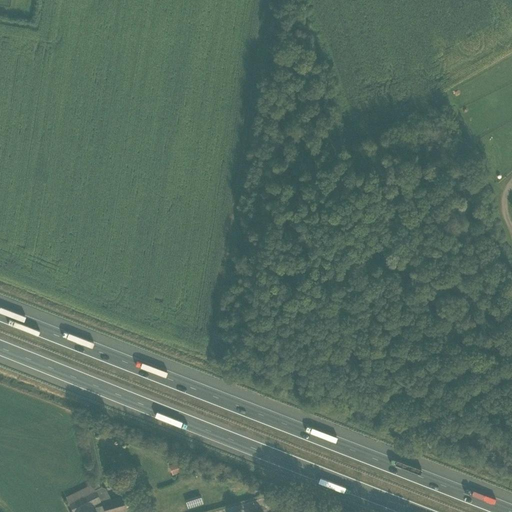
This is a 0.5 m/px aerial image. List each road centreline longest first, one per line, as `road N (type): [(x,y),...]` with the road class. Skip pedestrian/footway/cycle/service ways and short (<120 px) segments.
road 1 (motorway): [(511,510),(0,313)]
road 2 (motorway): [(0,347),(417,511)]
